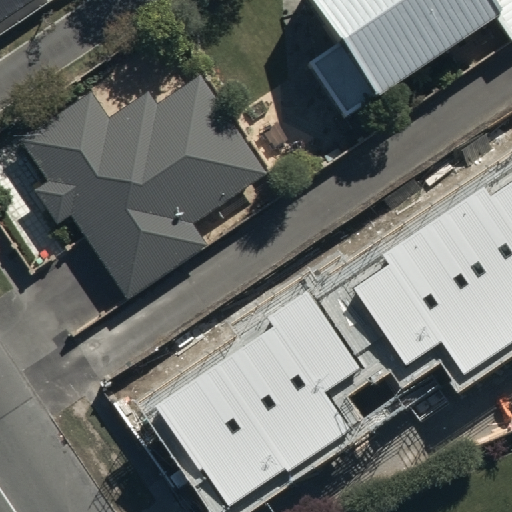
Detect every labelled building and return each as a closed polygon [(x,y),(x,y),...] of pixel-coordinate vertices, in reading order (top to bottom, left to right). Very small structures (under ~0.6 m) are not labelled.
[(0,0),(0,36),(54,0),(0,0)] [(511,0),(304,0),(336,45),(312,61),(348,113),(371,97),(378,107),(500,22),(510,37),(511,34),(511,0)] [(207,260),(192,237),(267,188),(201,90),(157,119),(149,108),(107,136),(89,108),(19,155),(47,196),(36,204),(59,238),(72,230),(128,313),(207,260)] [(397,219),(226,329),(308,447),(400,384),(411,400),(447,375),(468,404),(511,373),(511,307),(508,311),(447,216),(410,240),(397,219)] [(487,478),(387,511),(511,511),(511,440),(478,452),(487,478)]
